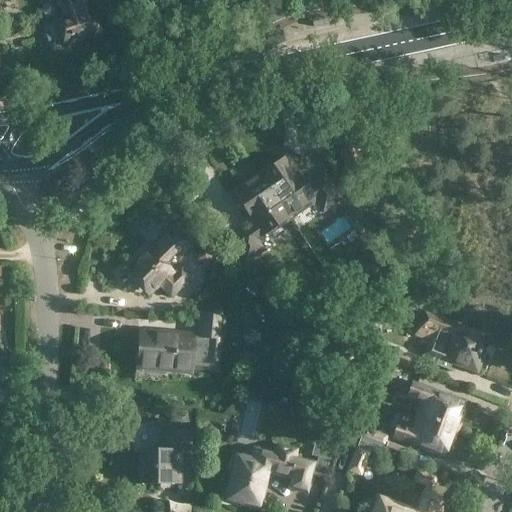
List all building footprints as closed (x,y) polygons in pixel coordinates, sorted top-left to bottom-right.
[(99,33),(87,0),(58,0),(62,10),(64,9),(66,16),(52,21),(61,46),(99,33)] [(362,168),(355,146),(341,151),(348,173),(362,168)] [(289,217),(314,200),(322,212),(341,200),(324,175),(306,188),(285,157),(272,166),(270,164),(259,172),(260,174),(259,175),(289,217)] [(259,175),(232,193),(254,225),(231,242),(245,263),(263,250),(255,239),(261,235),(262,236),(277,226),(278,227),(290,219),(288,218),(289,217),(259,175)] [(174,274),(163,263),(175,252),(180,257),(190,247),(172,229),(159,241),(155,241),(150,246),(150,250),(145,255),(141,254),(137,259),(137,263),(125,274),(147,296),(158,285),(170,297),(191,277),(181,266),(174,274)] [(208,265),(213,252),(199,247),(194,260),(208,265)] [(345,274),(334,281),(343,295),(354,287),(345,274)] [(221,338),(223,317),(200,315),(198,336),(212,337),(221,338)] [(452,362),(475,371),(481,356),(477,354),(478,352),(475,351),(481,336),(424,315),(421,323),(419,322),(417,328),(419,329),(417,333),(432,339),(426,353),(433,355),(430,363),(449,370),(452,362)] [(140,333),(137,367),(141,367),(141,372),(165,374),(165,369),(190,371),(192,354),(210,356),(212,337),(198,336),(193,335),(168,333),(168,335),(140,333)] [(306,365),(321,371),(328,352),(313,346),(306,365)] [(414,356),(392,348),(387,360),(409,368),(414,356)] [(407,395),(421,401),(416,414),(456,429),(461,415),(457,414),(462,402),(411,384),(407,395)] [(195,421),(195,411),(179,411),(179,421),(195,421)] [(446,443),(451,445),(456,429),(416,414),(411,430),(396,425),(392,437),(442,455),(446,443)] [(355,447),(370,453),(371,452),(372,452),(375,445),(382,448),(388,434),(366,425),(357,446),(356,445),(355,447)] [(190,432),(162,432),(162,450),(139,450),(139,485),(178,485),(178,460),(190,460),(190,432)] [(314,441),(311,455),(330,460),(333,446),(314,441)] [(267,471),(273,473),(276,475),(283,477),(286,476),(292,477),(290,488),(305,491),(312,464),(292,459),(294,451),(277,447),(276,455),(253,449),(251,460),(235,456),(234,459),(232,462),(230,469),(231,473),(224,501),(241,505),(242,500),(259,504),(267,471)] [(361,477),(370,453),(355,447),(346,471),(361,477)] [(399,511),(430,511),(432,509),(438,511),(443,500),(429,494),(432,488),(435,477),(416,471),(413,481),(426,486),(416,511),(402,506),(399,511)] [(370,511),(399,511),(402,506),(377,496),(370,511)]
